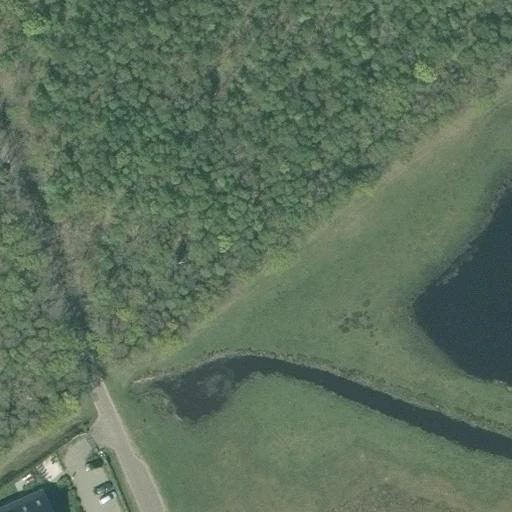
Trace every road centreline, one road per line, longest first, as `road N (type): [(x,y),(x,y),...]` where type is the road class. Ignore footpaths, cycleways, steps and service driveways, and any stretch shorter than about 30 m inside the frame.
road 1 (unclassified): [(149,511),(0,124)]
road 2 (track): [(104,402),(0,464)]
